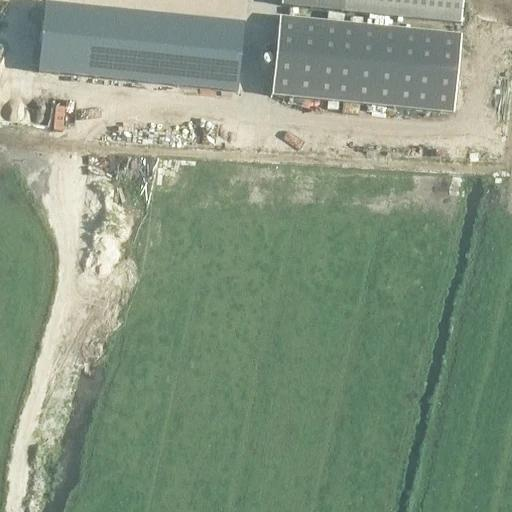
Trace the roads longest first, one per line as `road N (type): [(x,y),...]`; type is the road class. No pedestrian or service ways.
road 1 (track): [(17,126),(27,178),(67,252),(65,312),(11,511)]
road 2 (track): [(261,0),(249,109),(488,129),(511,158)]
road 3 (track): [(249,109),(71,112),(0,125)]
road 4 (track): [(29,0),(37,58),(71,112)]
